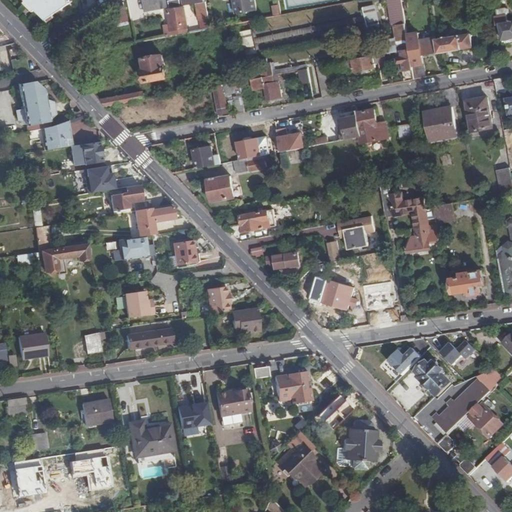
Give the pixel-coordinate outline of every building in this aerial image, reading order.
[(28,0),(33,5),(46,18),(69,2),(68,0),(28,0)] [(142,15),(138,0),(128,0),(132,17),(142,15)] [(149,0),(141,0),(143,11),(152,10),(150,1),(149,0)] [(165,0),(149,0),(150,1),(152,10),(166,7),(165,0)] [(199,18),(208,17),(205,0),(196,2),(199,18)] [(230,0),(233,12),(254,8),(252,0),(230,0)] [(394,25),(398,48),(399,48),(409,46),(407,36),(400,0),(385,0),(391,24),(393,24),(394,25)] [(120,5),(115,7),(121,24),(129,22),(129,21),(123,4),(120,5)] [(274,16),(282,14),(280,4),(272,6),(274,16)] [(365,6),(369,28),(381,27),(377,4),(365,6)] [(167,10),(171,35),(188,32),(183,7),(167,10)] [(496,24),(499,24),(502,41),(511,39),(511,38),(511,21),(507,22),(506,15),(497,16),(495,17),(496,24)] [(252,30),(242,30),(243,47),(253,47),(252,30)] [(437,53),(438,54),(456,51),(472,48),(470,37),(472,35),(467,32),(466,34),(459,35),(435,40),(437,53)] [(418,34),(407,36),(409,46),(413,67),(423,65),(424,65),(422,56),(437,53),(435,40),(435,39),(420,42),(418,34)] [(413,67),(409,46),(399,48),(401,56),(396,57),(397,62),(402,61),(406,81),(415,79),(413,67)] [(378,64),(376,52),(352,57),(354,70),(372,67),(375,67),(374,64),(378,64)] [(144,81),(166,77),(162,54),(142,58),(144,69),(142,70),(143,75),(144,81)] [(329,96),(323,63),(316,64),(322,97),(326,96),(329,96)] [(423,65),(413,67),(415,79),(422,78),(426,77),(423,65)] [(306,81),(311,80),(308,66),(299,68),(302,82),(306,81)] [(272,81),(270,74),(255,77),(251,78),(253,88),(264,86),(266,99),(274,97),(281,96),(278,79),(272,81)] [(508,88),(506,77),(496,79),(499,94),(506,92),(508,88)] [(31,125),(32,130),(40,129),(49,127),(47,114),(52,113),(51,105),(45,106),(42,90),(33,81),(18,84),(22,109),(15,110),(17,120),(24,119),(26,126),(31,125)] [(234,89),(232,81),(214,85),(216,95),(217,94),(220,112),(224,111),(226,111),(223,94),(235,92),(234,89)] [(194,113),(195,118),(199,117),(204,116),(204,114),(204,111),(210,109),(206,90),(206,89),(190,92),(194,113)] [(139,91),(100,99),(108,107),(146,99),(145,93),(139,94),(139,91)] [(179,100),(177,92),(162,96),(164,103),(179,100)] [(477,99),(468,100),(474,130),(494,126),(489,96),(477,99)] [(236,113),(244,112),(241,98),(234,99),(236,113)] [(437,103),(426,105),(431,133),(458,129),(453,100),(437,103)] [(370,110),(358,113),(362,133),(388,128),(386,122),(378,123),(375,109),(370,110)] [(354,131),(355,134),(359,134),(362,133),(358,113),(357,110),(342,113),(346,131),(338,132),(339,137),(352,135),(352,131),(354,131)] [(68,129),(66,120),(51,126),(49,127),(40,129),(42,141),(43,149),(63,146),(61,139),(69,138),(68,129)] [(414,127),(400,129),(403,144),(417,141),(414,127)] [(286,128),(277,130),(281,149),(297,145),(295,135),(288,137),(286,128)] [(390,138),(388,128),(362,133),(359,134),(361,144),(390,138)] [(38,141),(42,141),(40,129),(32,130),(28,131),(29,139),(38,138),(38,141)] [(260,153),(257,139),(250,140),(235,143),(238,157),(247,155),(260,153)] [(98,149),(96,140),(68,145),(71,164),(99,160),(98,149)] [(195,149),(198,165),(221,161),(219,153),(214,154),(212,145),(203,147),(195,149)] [(238,157),(232,159),(234,168),(238,168),(238,171),(266,166),(263,156),(248,158),(247,155),(238,157)] [(104,164),(84,168),(86,176),(83,176),(86,192),(113,188),(111,175),(110,172),(105,173),(104,164)] [(498,168),(502,195),(511,193),(511,172),(511,169),(511,166),(498,168)] [(229,173),(207,178),(210,189),(212,199),(234,195),(229,173)] [(138,192),(136,184),(133,184),(123,186),(124,192),(108,194),(111,214),(127,212),(126,201),(139,199),(138,192)] [(430,241),(440,240),(437,220),(429,222),(424,194),(403,197),(402,191),(391,193),(391,195),(382,196),(385,216),(412,212),(416,234),(412,236),(409,247),(408,251),(431,247),(430,241)] [(459,215),(458,199),(434,202),(437,217),(459,215)] [(132,202),(133,211),(134,210),(149,208),(147,200),(132,202)] [(36,226),(33,201),(28,202),(31,227),(36,226)] [(173,213),(172,204),(149,208),(134,210),(138,236),(143,235),(149,234),(154,233),(153,222),(174,219),(173,213)] [(258,205),(248,207),(249,213),(259,211),(258,205)] [(249,213),(244,214),(246,223),(247,230),(279,224),(276,208),(259,211),(249,213)] [(338,227),(339,230),(344,229),(345,236),(348,249),(369,245),(366,232),(374,230),(371,215),(361,217),(342,221),(337,222),(338,227)] [(511,219),(510,221),(510,227),(511,227),(511,242),(510,242),(505,245),(505,251),(503,252),(497,250),(504,291),(511,294),(511,292),(511,276),(511,268),(511,267),(511,219)] [(36,226),(31,227),(34,252),(37,251),(47,250),(44,225),(36,226)] [(138,236),(115,239),(117,249),(110,250),(111,260),(141,256),(152,254),(151,243),(144,244),(143,235),(138,236)] [(192,238),(171,242),(174,265),(195,261),(194,253),(191,253),(190,248),(193,248),(193,245),(192,238)] [(337,243),(327,244),(330,261),(340,259),(337,243)] [(76,261),(86,260),(83,244),(47,250),(37,251),(41,271),(61,268),(59,260),(75,257),(76,261)] [(254,257),(265,256),(263,246),(253,247),(254,257)] [(301,253),(300,249),(267,255),(268,262),(276,261),(276,264),(277,267),(299,263),(297,253),(301,253)] [(482,272),(452,277),(455,294),(470,292),(470,295),(474,294),(482,293),(481,283),(484,282),(482,272)] [(353,285),(316,275),(310,297),(321,300),(348,307),(353,285)] [(208,289),(211,314),(230,311),(229,303),(227,295),(227,292),(226,286),(208,289)] [(139,292),(119,295),(123,319),(148,314),(146,301),(144,302),(140,302),(139,292)] [(395,311),(400,310),(398,295),(384,298),(385,307),(392,306),(393,312),(395,311)] [(260,332),(256,307),(231,311),(235,333),(249,331),(249,334),(251,333),(260,332)] [(511,323),(504,324),(511,331),(511,332),(502,343),(511,353),(511,323)] [(181,327),(137,334),(139,348),(184,341),(181,327)] [(45,357),(41,334),(15,338),(18,359),(33,357),(33,358),(45,357)] [(83,357),(98,354),(93,335),(78,337),(83,357)] [(462,340),(454,347),(462,356),(465,359),(473,351),(462,340)] [(454,347),(449,342),(445,346),(439,352),(451,365),(462,356),(454,347)] [(404,357),(398,351),(396,354),(388,362),(402,376),(421,357),(412,349),(404,357)] [(12,355),(5,356),(7,367),(14,366),(12,355)] [(428,384),(439,395),(451,384),(444,377),(445,376),(435,366),(434,367),(429,362),(420,371),(425,376),(423,378),(428,384)] [(255,368),(255,377),(270,377),(270,368),(255,368)] [(285,374),(276,375),(279,399),(293,397),(293,402),(312,399),(308,369),(296,371),(297,375),(290,376),(289,373),(285,374)] [(437,429),(446,437),(447,435),(470,413),(481,402),(491,392),(480,380),(457,404),(452,408),(442,418),(438,422),(438,423),(435,426),(437,429)] [(216,392),(219,415),(249,411),(245,389),(225,392),(224,391),(223,391),(216,392)] [(10,413),(27,410),(25,398),(7,401),(7,406),(9,406),(10,413)] [(108,399),(81,404),(85,427),(89,426),(89,428),(95,427),(95,425),(112,422),(108,399)] [(204,402),(177,407),(181,430),(208,425),(204,402)] [(503,424),(481,402),(470,413),(472,415),(470,417),(482,429),(490,437),(503,424)] [(134,459),(155,455),(151,426),(145,427),(144,419),(127,422),(134,459)] [(171,422),(151,426),(155,455),(176,452),(171,422)] [(356,426),(356,432),(371,432),(371,425),(369,423),(358,424),(356,426)] [(356,432),(352,432),(352,441),(350,442),(350,450),(353,450),(353,459),(358,459),(373,458),(375,458),(377,458),(377,449),(379,449),(379,440),(376,441),(375,431),(371,432),(356,432)] [(494,450),(502,457),(511,447),(511,432),(499,445),(494,450)] [(308,455),(314,449),(298,434),(293,439),(300,446),(279,467),(292,480),(294,478),(303,487),(312,478),(320,471),(310,461),(309,461),(305,457),(308,455)] [(454,442),(447,435),(446,437),(437,445),(447,455),(454,448),(454,442)] [(46,437),(31,439),(34,454),(49,452),(46,437)] [(276,463),(279,467),(300,446),(293,439),(289,443),(293,447),(276,463)] [(483,452),(487,456),(494,450),(499,445),(494,441),(483,452)] [(511,474),(511,466),(502,457),(491,468),(498,475),(504,482),(511,474)] [(373,465),(373,458),(358,459),(358,466),(360,467),(371,467),(373,465)] [(463,461),(458,466),(467,476),(475,468),(469,461),(463,461)] [(281,511),(269,500),(263,511),(281,511)] [(510,511),(511,511),(502,502),(497,507),(502,511),(510,511)] [(58,511),(57,503),(21,508),(21,511),(58,511)]
